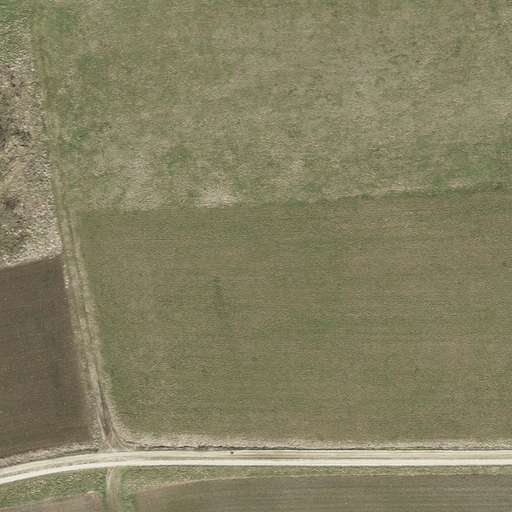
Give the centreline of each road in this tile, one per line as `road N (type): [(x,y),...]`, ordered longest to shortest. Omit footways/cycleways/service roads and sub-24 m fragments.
road 1 (track): [(511,462),(256,460),(0,482)]
road 2 (track): [(121,511),(50,142)]
